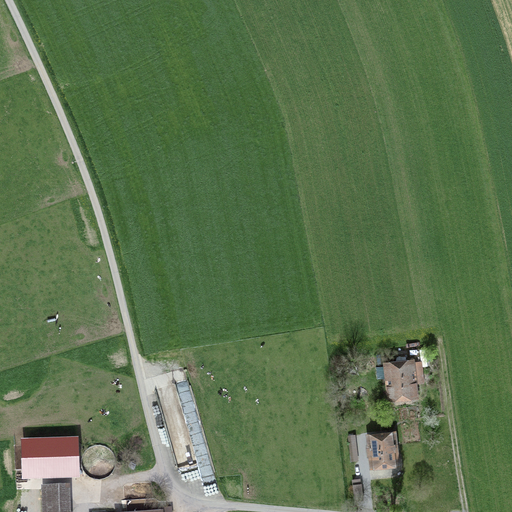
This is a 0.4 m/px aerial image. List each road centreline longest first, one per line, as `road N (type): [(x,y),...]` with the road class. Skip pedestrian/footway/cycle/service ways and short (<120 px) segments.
road 1 (unclassified): [(207,511),(183,501),(168,481),(91,196)]
road 2 (unclassified): [(10,0),(91,196)]
road 3 (track): [(464,511),(439,344)]
